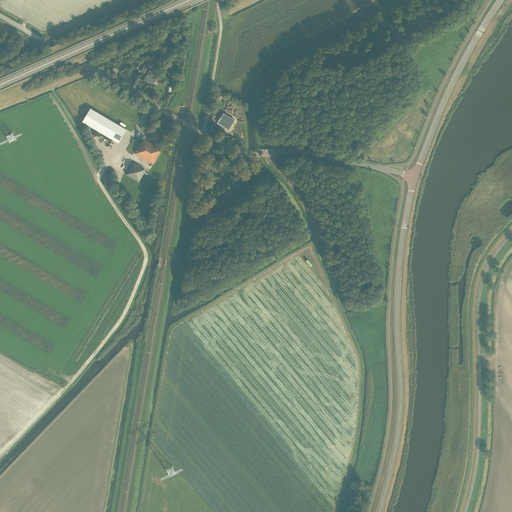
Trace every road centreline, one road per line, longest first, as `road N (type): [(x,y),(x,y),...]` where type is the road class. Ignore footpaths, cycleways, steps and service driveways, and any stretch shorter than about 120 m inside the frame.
road 1 (unclassified): [(414,177),(307,152),(239,154),(0,15)]
road 2 (track): [(127,511),(194,128)]
road 3 (tertiary): [(379,511),(399,418),(397,294),(414,177)]
road 4 (unclassified): [(465,511),(478,433),(478,302),(488,264),(511,234)]
road 5 (primary): [(0,85),(189,0)]
road 6 (tertiary): [(414,177),(455,78),(500,0)]
